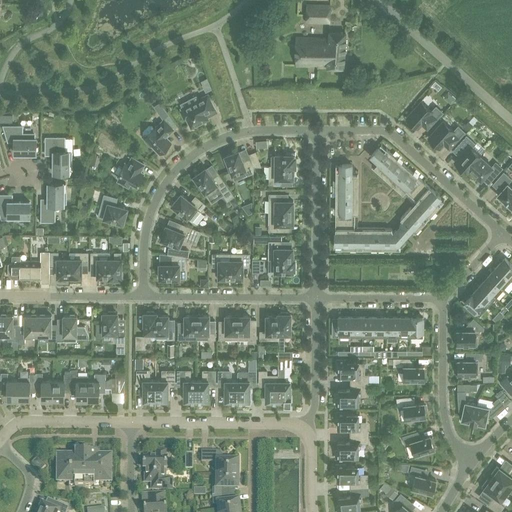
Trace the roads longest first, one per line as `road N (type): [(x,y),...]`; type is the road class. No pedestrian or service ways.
road 1 (residential): [(143,298),(148,216),(187,158),(251,131),(316,130)]
road 2 (residential): [(316,130),(392,134),(502,233)]
road 3 (unclassified): [(511,119),(376,0)]
road 4 (residential): [(319,300),(143,298)]
road 5 (residential): [(473,461),(442,415),(443,300)]
road 6 (residential): [(319,300),(316,130)]
road 7 (residential): [(143,298),(0,300)]
road 8 (residential): [(129,424),(18,424),(0,443)]
road 9 (residential): [(302,430),(315,401),(319,300)]
road 10 (residential): [(256,424),(129,424)]
road 11 (residential): [(319,300),(443,300)]
